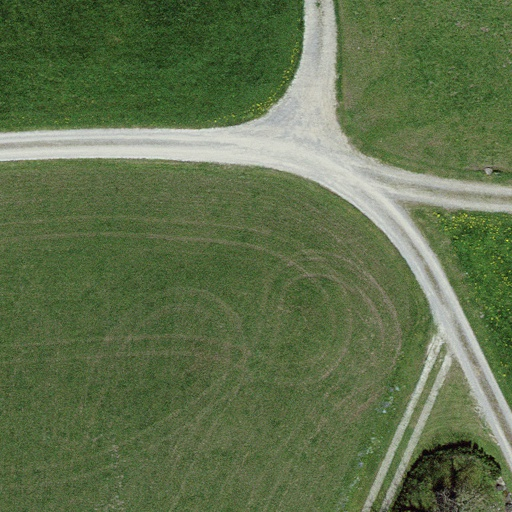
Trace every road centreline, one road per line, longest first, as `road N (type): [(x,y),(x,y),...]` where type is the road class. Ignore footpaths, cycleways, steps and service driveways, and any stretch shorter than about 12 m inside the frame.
road 1 (track): [(0,125),(188,122),(511,206)]
road 2 (track): [(313,154),(402,251),(475,391),(511,492)]
road 3 (track): [(448,340),(369,511)]
road 4 (track): [(256,140),(308,68),(304,0)]
